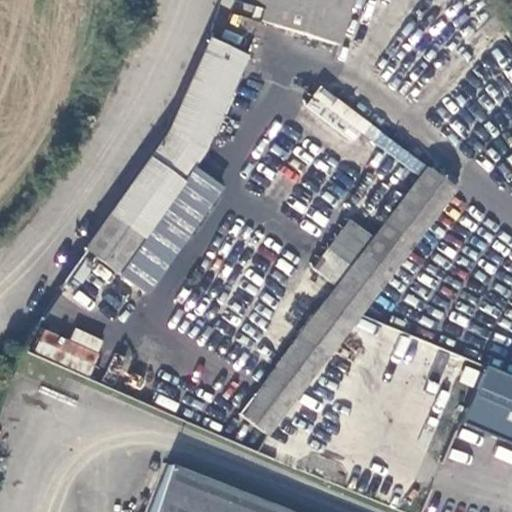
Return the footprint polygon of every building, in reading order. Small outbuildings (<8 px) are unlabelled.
[(224,0),(261,13),(265,0),(224,0)] [(335,50),(351,0),(265,0),(261,13),(257,25),(335,50)] [(163,128),(79,249),(115,274),(150,225),(189,168),(197,156),(245,57),(206,38),(163,128)] [(261,435),(449,188),(422,167),(233,414),(261,435)] [(115,274),(145,294),(218,189),(189,168),(150,225),(115,274)] [(87,378),(104,341),(75,327),(69,339),(45,328),(33,353),(87,378)] [(471,427),(511,443),(511,378),(494,372),(471,427)] [(287,511),(169,466),(150,511),(287,511)]
